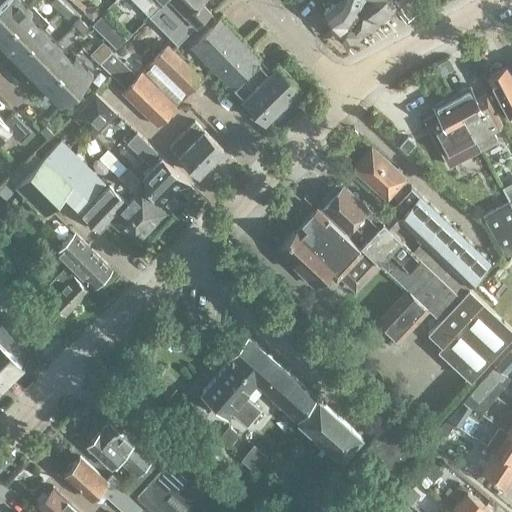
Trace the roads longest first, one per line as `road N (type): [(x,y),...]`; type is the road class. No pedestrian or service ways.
road 1 (residential): [(69,371),(351,94)]
road 2 (residential): [(351,94),(398,52),(502,0)]
road 3 (residential): [(351,94),(256,0)]
